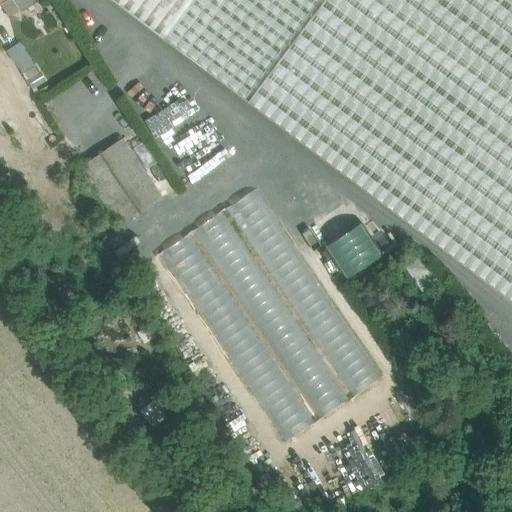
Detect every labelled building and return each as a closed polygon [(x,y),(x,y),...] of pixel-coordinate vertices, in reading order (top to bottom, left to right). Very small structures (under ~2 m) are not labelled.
[(0,0),(0,2),(0,3),(4,0),(13,0),(19,9),(33,0),(0,0)] [(193,0),(113,0),(164,38),(193,0)] [(193,0),(164,38),(247,100),(322,0),(193,0)] [(511,0),(322,0),(247,100),(511,300),(511,0)] [(19,44),(8,52),(22,74),(33,66),(19,44)] [(15,64),(5,70),(0,61),(0,83),(18,112),(33,102),(18,78),(22,75),(15,64)] [(0,121),(10,115),(0,98),(0,121)] [(122,138),(80,167),(120,227),(162,198),(122,138)] [(257,189),(167,247),(289,436),(379,378),(257,189)] [(360,222),(324,246),(342,273),(361,261),(356,254),(366,247),(372,255),(379,250),(360,222)]
